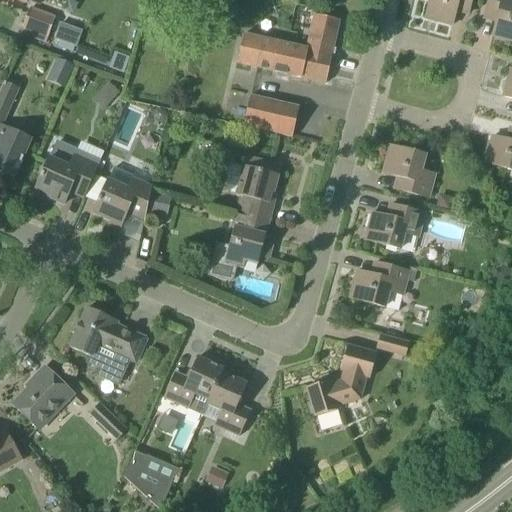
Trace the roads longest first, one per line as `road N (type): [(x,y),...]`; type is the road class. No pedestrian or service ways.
road 1 (residential): [(67,250),(260,339),(279,339),(313,302),(368,95)]
road 2 (residential): [(368,95),(449,123),(467,104),(475,68),(444,49),(385,37)]
